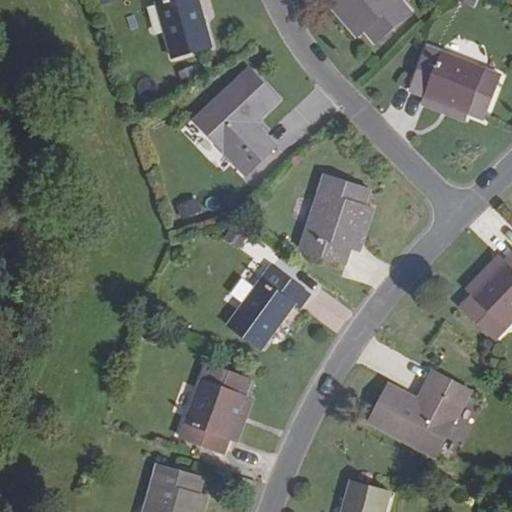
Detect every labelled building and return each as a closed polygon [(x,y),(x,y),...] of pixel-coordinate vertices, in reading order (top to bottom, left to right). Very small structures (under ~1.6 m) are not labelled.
[(156,0),(173,58),(214,47),(200,0),(156,0)] [(360,41),(367,35),(338,0),(334,0),(328,6),(360,41)] [(338,0),(367,35),(377,45),(413,13),(401,0),(338,0)] [(431,49),(413,92),(425,97),(472,115),(485,120),(502,77),(431,49)] [(280,101),(251,72),(197,122),(228,155),(227,155),(247,176),(278,147),(257,124),(280,101)] [(468,126),(472,115),(425,97),(421,107),(468,126)] [(303,249),(349,264),(352,251),(366,206),(371,191),(327,177),(303,249)] [(195,197),(178,202),(181,217),(199,212),(195,197)] [(364,255),(378,209),(366,206),(352,251),(364,255)] [(466,290),(473,296),(506,263),(499,255),(466,290)] [(511,256),(506,263),(473,296),(463,306),(496,339),(511,322),(511,256)] [(303,309),(312,296),(274,268),(231,326),(264,350),(297,306),(303,309)] [(183,438),(226,455),(231,441),(248,396),(253,381),(209,365),(183,438)] [(392,386),(371,423),(437,457),(472,391),(435,371),(418,400),(392,386)] [(180,386),(171,412),(183,417),(192,390),(180,386)] [(240,444),(257,400),(248,396),(231,441),(240,444)] [(147,511),(196,511),(201,494),(205,480),(160,467),(147,511)] [(386,511),(392,493),(353,483),(344,511),(386,511)] [(207,511),(212,497),(201,494),(196,511),(207,511)]
